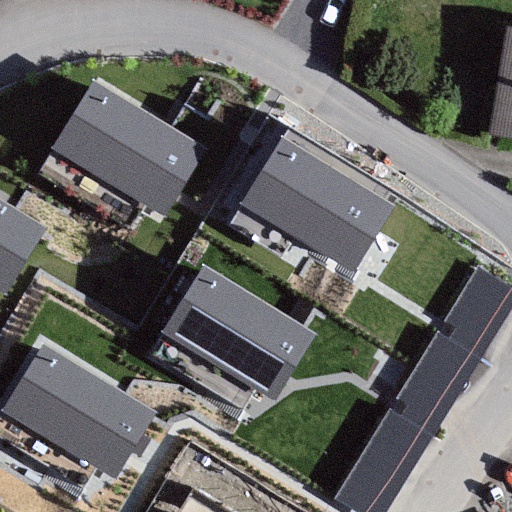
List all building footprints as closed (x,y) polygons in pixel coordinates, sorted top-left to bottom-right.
[(511,34),(496,128),(511,130),(511,34)] [(203,149),(95,81),(56,142),(164,210),(203,149)] [(392,207),(285,139),(246,200),(353,268),(392,207)] [(44,230),(0,201),(0,287),(6,291),(44,230)] [(316,335),(208,267),(170,328),(277,396),(316,335)] [(382,511),(511,300),(511,290),(481,272),(343,497),(368,511),(382,511)] [(152,416),(45,348),(6,409),(114,477),(152,416)] [(228,511),(196,491),(182,511),(228,511)]
